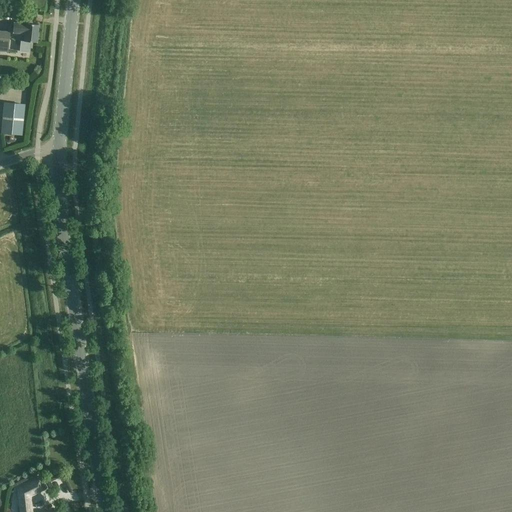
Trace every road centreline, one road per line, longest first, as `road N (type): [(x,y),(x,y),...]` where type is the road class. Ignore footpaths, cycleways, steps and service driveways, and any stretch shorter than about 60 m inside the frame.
road 1 (tertiary): [(104,511),(66,254),(61,151)]
road 2 (tertiary): [(61,151),(75,0)]
